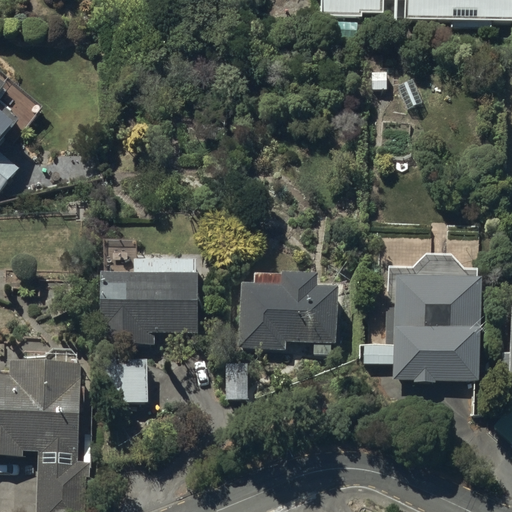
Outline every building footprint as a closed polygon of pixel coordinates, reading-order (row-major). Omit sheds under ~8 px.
[(493,20),(511,20),(511,0),(320,0),(321,16),(362,16),(362,12),(385,12),(384,0),(393,0),(394,14),(390,14),(390,21),(400,21),(399,0),(404,0),(405,21),(453,21),(453,28),(493,28),(493,20)] [(0,189),(18,168),(0,152),(0,143),(21,118),(0,100),(0,87),(0,88),(0,87),(0,189)] [(198,331),(198,256),(145,256),(145,248),(136,248),(136,238),(105,238),(105,271),(101,271),(101,344),(154,344),(154,331),(198,331)] [(437,381),(482,381),(483,268),(464,268),(452,254),(425,254),(414,268),(390,268),(389,346),(362,346),(362,356),(364,356),(364,362),(394,362),(394,380),(414,380),(414,383),(437,383),(437,381)] [(338,342),(340,283),(320,282),(320,271),(282,269),(282,273),(257,272),(256,283),(243,283),(240,346),(285,348),(285,340),(314,342),(314,353),(332,354),(333,342),(338,342)] [(511,344),(511,352),(504,352),(504,374),(511,374),(511,396),(511,405),(496,425),(511,438),(511,344)] [(99,400),(150,401),(151,359),(99,358),(99,400)] [(87,511),(88,462),(79,462),(79,412),(86,412),(86,385),(82,385),(83,360),(12,359),(12,373),(0,373),(0,455),(23,456),(23,451),(38,451),(36,511),(87,511)] [(227,397),(251,397),(251,362),(227,363),(227,397)]
